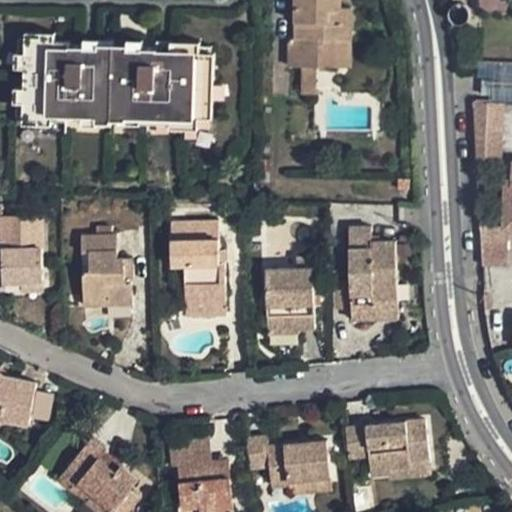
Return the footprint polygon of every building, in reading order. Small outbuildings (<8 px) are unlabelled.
[(315,70),(333,70),(333,42),(349,42),(349,9),(338,9),(338,0),(295,0),(295,22),(302,22),(303,46),(295,46),(288,46),(287,70),(302,70),(315,70)] [(26,46),(56,48),(56,42),(56,37),(26,36),(26,41),(20,40),(20,55),(26,55),(26,46)] [(116,41),(86,40),(86,47),(85,53),(115,53),(116,41)] [(25,119),(24,126),(54,126),(54,120),(83,121),(83,115),(113,116),(142,117),(142,122),(157,123),(158,118),(171,118),(199,118),(212,119),(215,119),(216,99),(216,85),(217,56),(214,56),(201,56),(159,54),(159,51),(144,50),(144,54),(129,53),(115,53),(85,53),(86,47),(71,46),(71,43),(56,42),(56,48),(26,46),(26,55),(26,71),(25,90),(25,119)] [(129,53),(144,54),(144,50),(144,42),(129,42),(129,53)] [(202,43),(160,42),(159,51),(159,54),(201,56),(202,49),(202,43)] [(333,42),(333,70),(348,70),(349,42),(333,42)] [(16,55),(16,70),(26,71),(26,55),(20,55),(16,55)] [(511,56),(495,56),(491,102),(511,103),(511,56)] [(302,70),(302,98),(314,99),(315,70),(302,70)] [(480,96),(489,96),(490,80),(481,80),(480,96)] [(225,100),(225,85),(216,85),(216,99),(225,100)] [(25,119),(25,90),(15,90),(14,119),(25,119)] [(113,116),(83,115),(83,121),(82,128),(113,128),(113,116)] [(171,130),(199,131),(200,128),(199,118),(171,118),(171,130)] [(212,119),(199,118),(200,128),(212,128),(212,119)] [(258,178),(269,179),(269,166),(259,165),(258,178)] [(511,165),(509,166),(509,181),(501,181),(500,229),(511,229),(511,165)] [(269,179),(258,178),(258,189),(268,189),(269,179)] [(397,183),(397,194),(408,194),(409,184),(397,183)] [(256,217),(256,202),(255,202),(244,202),(245,217),(256,217)] [(0,242),(2,286),(43,285),(42,219),(4,219),(3,208),(0,207),(0,242)] [(185,304),(225,304),(224,268),(220,268),(219,226),(171,226),(172,268),(184,268),(185,304)] [(97,238),(112,237),(112,230),(97,230),(97,238)] [(347,322),(396,322),(395,248),(369,248),(369,231),(346,231),(347,322)] [(84,274),(85,307),(108,306),(108,299),(132,298),(132,282),(126,282),(126,274),(132,274),(131,261),(117,262),(117,237),(112,237),(97,238),(83,238),(83,256),(91,256),(92,274),(84,274)] [(294,271),(264,271),(264,320),(264,334),(296,333),(296,329),(312,329),(311,257),(294,257),(294,271)] [(43,285),(2,286),(2,296),(44,295),(43,285)] [(108,299),(108,306),(132,306),(132,298),(108,299)] [(225,304),(185,304),(185,319),(225,318),(225,304)] [(0,369),(0,415),(30,420),(38,380),(5,373),(0,369)] [(376,475),(394,473),(393,469),(416,466),(415,460),(433,458),(429,418),(349,427),(353,457),(374,455),(376,475)] [(291,485),(336,479),(331,439),(270,446),(269,435),(249,438),(251,468),(274,465),(275,487),(291,485)] [(113,510),(115,511),(123,511),(136,498),(128,490),(136,481),(117,466),(110,473),(94,459),(100,451),(103,448),(90,437),(57,478),(87,502),(93,493),(113,510)] [(175,466),(185,465),(215,462),(213,442),(174,446),(175,466)] [(110,473),(117,466),(100,451),(94,459),(110,473)] [(393,469),(394,473),(394,479),(435,475),(433,458),(415,460),(416,466),(393,469)] [(240,511),(234,460),(215,462),(185,465),(189,501),(183,502),(184,511),(240,511)] [(337,491),(336,479),(291,485),(292,496),(337,491)] [(93,493),(87,502),(97,511),(110,511),(113,510),(93,493)]
